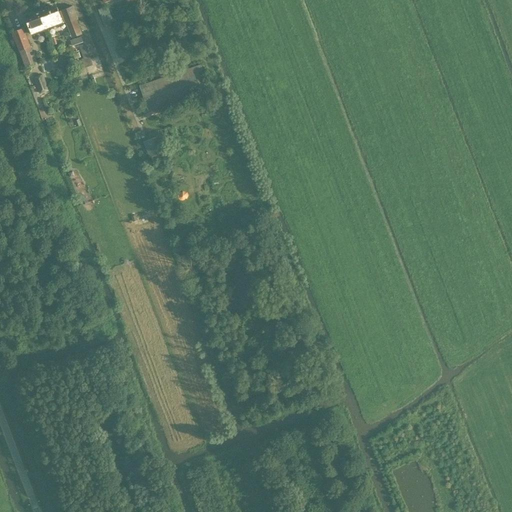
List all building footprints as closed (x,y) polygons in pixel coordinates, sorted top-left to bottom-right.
[(66,22),(77,18),(72,6),(61,10),(66,22)] [(98,9),(104,25),(114,21),(108,6),(98,9)] [(41,10),(48,28),(63,23),(57,8),(50,11),(49,7),(41,10)] [(33,34),(48,28),(41,10),(33,13),(34,16),(27,19),(33,34)] [(77,18),(66,22),(72,38),(82,34),(77,18)] [(12,32),(16,41),(19,51),(31,46),(24,28),(12,32)] [(81,36),(70,40),(71,45),(82,41),(81,36)] [(90,56),(81,59),(84,68),(93,65),(90,56)] [(202,66),(140,87),(149,112),(210,91),(202,66)] [(34,78),(40,93),(49,90),(43,74),(36,77),(34,78)] [(143,141),(150,158),(164,152),(157,136),(143,141)] [(79,197),(82,204),(88,202),(85,194),(79,197)]
